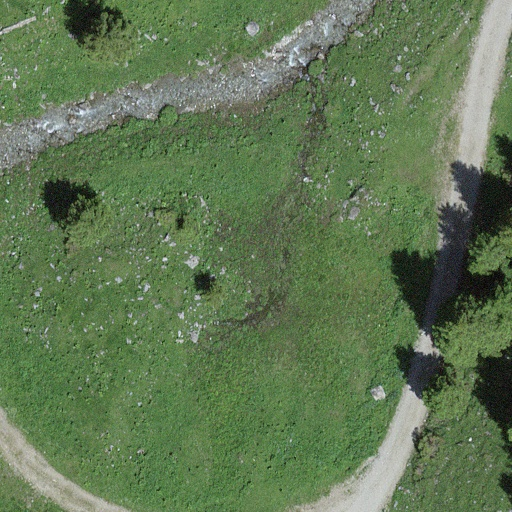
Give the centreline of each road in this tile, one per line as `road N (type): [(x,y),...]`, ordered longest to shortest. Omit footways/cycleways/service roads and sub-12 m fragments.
road 1 (track): [(369,511),(430,369),(511,30)]
road 2 (track): [(0,402),(53,459),(120,511)]
